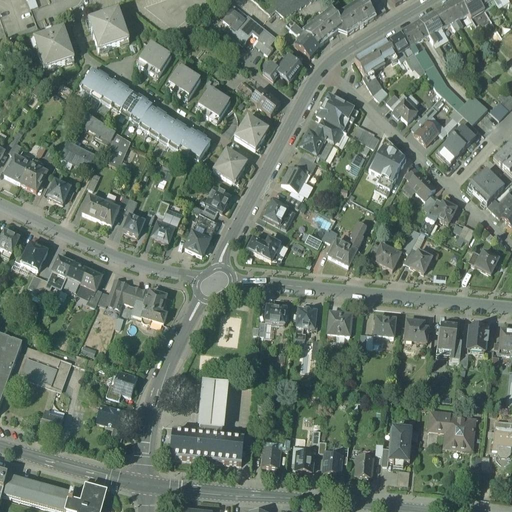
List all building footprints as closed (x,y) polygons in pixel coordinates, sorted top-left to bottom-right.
[(284,23),(314,3),(311,0),(270,0),(261,12),(269,20),(274,14),(284,23)] [(379,5),(374,0),(360,0),(363,3),(376,21),(385,15),(379,5)] [(388,0),(395,9),(408,1),(407,0),(388,0)] [(475,0),(460,0),(458,2),(467,17),(476,32),(490,23),(483,12),(475,0)] [(492,0),(475,0),(483,12),(490,8),(488,6),(494,2),(492,0)] [(458,2),(445,9),(455,25),(458,23),(467,17),(458,2)] [(336,20),(335,20),(343,31),(347,38),(376,21),(363,3),(336,20)] [(455,25),(445,9),(432,17),(442,32),(451,27),(453,31),(457,29),(455,25)] [(336,20),(331,13),(326,17),(338,36),(343,31),(335,20),(336,20)] [(118,15),(88,25),(99,55),(129,45),(118,15)] [(244,26),(231,15),(222,26),(236,36),(244,26)] [(326,17),(302,36),(319,51),(338,36),(326,17)] [(432,17),(419,25),(429,40),(433,48),(437,45),(433,38),(442,32),(432,17)] [(276,43),(249,21),(244,26),(236,36),(232,41),(243,49),(252,38),(258,43),(253,49),(264,58),(270,51),(276,43)] [(463,30),(458,23),(455,25),(457,29),(459,32),(463,30)] [(302,36),(290,25),(285,31),(296,40),(299,39),(302,42),(295,49),(310,63),(319,52),(319,51),(302,36)] [(419,25),(400,36),(410,51),(413,50),(413,49),(419,46),(429,40),(419,25)] [(41,41),(33,44),(44,74),(74,63),(64,33),(54,36),(41,41)] [(400,36),(387,44),(396,60),(410,51),(400,36)] [(387,44),(355,63),(364,80),(365,81),(373,76),(384,69),(383,67),(396,60),(387,44)] [(419,46),(413,49),(418,56),(423,53),(419,46)] [(171,60),(150,47),(137,68),(145,73),(144,74),(149,77),(150,76),(158,81),(171,60)] [(418,56),(413,49),(413,50),(410,51),(414,59),(418,57),(418,56)] [(270,51),(264,58),(268,60),(273,53),(270,51)] [(410,51),(396,60),(400,66),(405,63),(411,73),(415,71),(420,68),(418,64),(414,59),(410,51)] [(423,53),(418,56),(418,57),(414,59),(418,64),(427,59),(423,53)] [(443,85),(427,59),(418,64),(424,76),(434,91),(443,85)] [(301,72),(289,62),(282,72),(279,70),(276,74),(274,76),(277,78),(276,79),(278,80),(288,88),(301,72)] [(420,68),(415,71),(421,79),(424,76),(420,68)] [(200,83),(179,70),(166,91),(174,96),(174,97),(178,100),(179,99),(187,104),(200,83)] [(276,74),(270,70),(263,78),(273,86),(278,80),(276,79),(277,78),(274,76),(276,74)] [(92,74),(81,92),(90,98),(103,79),(99,76),(97,77),(92,74)] [(373,76),(365,81),(364,80),(362,81),(373,100),(382,92),(373,76)] [(103,79),(90,98),(100,105),(101,104),(112,86),(106,83),(107,81),(103,79)] [(118,89),(112,85),(112,86),(101,104),(111,110),(123,90),(119,87),(118,89)] [(464,108),(446,90),(443,85),(434,91),(436,95),(442,100),(444,103),(457,115),(464,108)] [(72,94),(61,87),(58,92),(69,99),(72,94)] [(251,95),(241,87),(235,94),(245,102),(250,96),(251,95)] [(123,90),(111,110),(120,116),(132,98),(126,95),(128,93),(123,90)] [(230,106),(209,92),(196,113),(204,119),(203,119),(208,122),(209,121),(217,127),(229,107),(230,106)] [(280,109),(259,92),(254,99),(249,105),(270,121),(280,109)] [(382,92),(373,100),(379,106),(388,97),(382,92)] [(250,96),(245,102),(249,105),(254,99),(250,96)] [(132,98),(120,116),(130,122),(143,102),(138,100),(137,101),(132,98)] [(394,98),(386,106),(390,111),(398,102),(394,98)] [(511,100),(509,98),(501,106),(509,113),(511,109),(511,100)] [(328,99),(316,123),(340,135),(353,112),(328,99)] [(464,108),(457,115),(463,120),(472,129),(487,114),(473,100),(464,108)] [(143,102),(130,122),(140,128),(150,112),(151,110),(146,107),(147,105),(143,102)] [(398,102),(390,111),(394,114),(403,106),(398,102)] [(404,105),(403,106),(394,114),(395,115),(393,117),(398,122),(400,120),(407,127),(417,117),(404,105)] [(499,107),(490,116),(499,124),(507,115),(500,107),(499,107)] [(432,110),(411,132),(415,137),(426,125),(427,125),(432,120),(437,115),(432,110)] [(150,112),(140,128),(139,130),(149,136),(161,116),(157,113),(155,115),(150,112)] [(115,136),(83,115),(77,126),(110,147),(115,136)] [(161,116),(149,136),(158,142),(170,124),(164,121),(165,119),(161,116)] [(268,133),(247,120),(234,141),(255,155),(260,146),(261,147),(264,142),(263,142),(268,133)] [(448,136),(432,120),(427,125),(438,137),(443,141),(448,136)] [(472,129),(463,120),(457,126),(462,130),(463,129),(474,140),(478,135),(472,129)] [(170,124),(158,142),(168,148),(180,129),(176,126),(175,127),(170,124)] [(427,125),(426,125),(415,137),(414,138),(426,150),(438,137),(427,125)] [(340,135),(322,126),(317,135),(316,136),(324,139),(322,143),(325,144),(316,160),(324,165),(333,149),(340,135)] [(185,131),(180,129),(168,148),(178,155),(179,153),(189,136),(184,133),(185,131)] [(462,130),(436,157),(449,170),(475,142),(474,140),(463,129),(462,130)] [(364,133),(359,130),(352,142),(358,145),(364,133)] [(369,136),(364,133),(358,145),(363,147),(369,136)] [(16,134),(5,154),(10,158),(11,158),(17,147),(22,138),(16,134)] [(189,136),(179,153),(189,159),(201,139),(197,136),(196,138),(190,135),(189,136)] [(130,146),(115,136),(110,147),(101,164),(119,173),(130,146)] [(315,139),(309,136),(308,137),(305,138),(303,141),(304,144),(300,153),(305,155),(316,161),(316,160),(325,144),(322,143),(324,139),(316,136),(315,139)] [(374,138),(369,136),(363,147),(368,150),(374,140),(374,138)] [(201,139),(189,159),(199,165),(210,147),(204,144),(206,142),(201,139)] [(374,140),(368,150),(373,153),(379,142),(374,140)] [(406,164),(385,144),(368,175),(381,181),(377,189),(389,195),(406,164)] [(511,179),(511,147),(510,145),(493,163),(505,175),(511,181),(511,179)] [(17,147),(11,158),(10,158),(14,161),(14,160),(15,161),(22,150),(17,147)] [(94,160),(67,147),(60,161),(87,174),(94,160)] [(246,166),(226,154),(213,175),(232,187),(235,183),(237,184),(244,172),(243,171),(246,166)] [(316,161),(305,155),(302,161),(313,167),(316,161)] [(15,161),(14,160),(14,161),(4,180),(20,188),(32,166),(33,165),(25,161),(23,164),(15,161)] [(313,167),(302,161),(297,171),(308,177),(311,178),(316,168),(313,167)] [(40,171),(32,166),(20,188),(37,197),(47,178),(38,173),(40,171)] [(418,176),(410,168),(408,172),(407,174),(405,179),(410,184),(418,176)] [(297,175),(290,171),(281,189),(292,195),(297,197),(298,197),(308,177),(299,172),(297,175)] [(486,173),(468,191),(486,209),(504,191),(497,184),(486,173)] [(511,181),(505,175),(501,179),(509,187),(511,183),(511,181)] [(436,193),(418,176),(410,184),(407,188),(415,195),(425,204),(436,193)] [(308,177),(298,197),(304,200),(306,202),(312,191),(317,181),(311,178),(308,177)] [(94,178),(87,192),(93,195),(100,180),(94,178)] [(509,187),(501,179),(497,184),(504,191),(505,191),(509,187)] [(71,193),(55,186),(48,202),(63,209),(71,193)] [(415,195),(407,188),(404,191),(412,199),(415,195)] [(386,200),(389,195),(377,189),(374,194),(386,200)] [(225,197),(218,194),(217,196),(214,194),(206,209),(218,215),(222,217),(226,211),(229,209),(231,205),(230,202),(224,199),(225,197)] [(297,197),(292,195),(290,199),(301,205),(304,200),(298,197),(297,197)] [(511,203),(507,198),(499,207),(503,211),(495,219),(499,223),(501,221),(511,209),(511,203)] [(290,199),(289,199),(285,206),(297,213),(301,205),(290,199)] [(130,203),(124,200),(120,210),(125,213),(130,203)] [(104,207),(90,201),(82,218),(96,224),(104,207)] [(138,206),(130,203),(125,213),(123,217),(129,220),(129,219),(130,219),(131,218),(132,218),(138,206)] [(436,203),(434,207),(430,214),(436,217),(442,205),(436,203)] [(494,203),(486,211),(491,215),(499,207),(494,203)] [(156,215),(156,218),(164,221),(168,213),(170,207),(161,204),(156,215)] [(272,205),(264,222),(279,230),(288,213),(272,205)] [(456,212),(442,205),(436,217),(434,221),(437,223),(448,228),(456,212)] [(119,214),(104,207),(96,224),(112,231),(119,214)] [(499,207),(491,215),(495,219),(503,211),(499,207)] [(218,215),(206,209),(203,214),(215,220),(218,215)] [(511,209),(501,221),(511,231),(511,209)] [(156,218),(156,215),(149,213),(144,225),(151,229),(156,218)] [(183,219),(168,213),(164,221),(161,229),(173,234),(174,232),(177,233),(183,219)] [(203,214),(202,213),(197,225),(210,231),(215,220),(203,214)] [(295,217),(288,213),(279,230),(286,234),(295,217)] [(430,214),(419,236),(428,240),(437,223),(434,221),(436,217),(430,214)] [(130,219),(129,219),(129,220),(123,234),(138,240),(144,225),(130,219)] [(197,225),(196,224),(190,237),(192,238),(192,237),(208,245),(214,233),(210,231),(197,225)] [(161,229),(157,227),(151,242),(168,249),(174,234),(173,234),(161,229)] [(334,243),(333,243),(331,248),(327,256),(330,257),(328,261),(348,271),(352,264),(355,265),(360,257),(356,255),(363,242),(361,241),(366,232),(358,227),(351,241),(351,243),(352,244),(348,251),(334,243)] [(469,231),(464,229),(458,239),(464,242),(469,231)] [(474,234),(469,231),(464,242),(469,245),(474,234)] [(331,233),(325,245),(331,248),(333,243),(334,243),(337,237),(331,233)] [(412,233),(401,255),(408,258),(419,237),(412,233)] [(12,238),(4,235),(0,243),(0,252),(4,255),(2,260),(9,263),(19,242),(19,241),(12,238)] [(280,248),(283,249),(287,241),(278,236),(274,244),(280,248)] [(208,245),(192,237),(192,238),(185,252),(202,260),(209,245),(208,245)] [(318,253),(322,245),(309,239),(305,247),(318,253)] [(265,248),(253,242),(247,253),(271,266),(280,248),(274,244),(268,242),(265,248)] [(297,246),(293,254),(300,257),(304,250),(297,246)] [(47,255),(30,247),(28,252),(21,267),(38,275),(47,255)] [(373,247),(367,259),(374,262),(380,250),(373,247)] [(374,262),(373,265),(392,275),(401,258),(381,248),(380,250),(374,262)] [(28,252),(22,249),(15,264),(21,267),(28,252)] [(411,252),(403,268),(410,271),(418,255),(411,252)] [(431,262),(418,255),(410,271),(423,278),(431,262)] [(498,263),(483,255),(479,262),(475,271),(490,279),(498,263)] [(479,262),(475,260),(470,268),(475,271),(479,262)] [(73,267),(58,261),(48,285),(45,292),(46,292),(50,294),(52,290),(61,294),(67,282),(73,267)] [(88,274),(73,267),(67,282),(81,289),(88,274)] [(102,280),(88,274),(81,289),(78,296),(89,301),(92,294),(96,296),(97,294),(102,280)] [(34,279),(28,291),(36,294),(41,282),(34,279)] [(48,285),(41,282),(36,294),(34,298),(42,301),(46,292),(45,292),(48,285)] [(150,295),(115,285),(110,299),(107,309),(121,314),(122,311),(123,307),(134,310),(136,306),(144,309),(146,304),(147,304),(150,295)] [(96,296),(92,294),(89,301),(86,308),(94,312),(97,307),(102,296),(97,294),(96,296)] [(166,300),(150,295),(147,304),(146,304),(144,309),(136,306),(134,310),(132,318),(142,322),(141,324),(142,326),(143,327),(145,328),(147,329),(149,328),(150,327),(151,325),(164,329),(167,319),(161,317),(166,300)] [(110,299),(102,296),(97,307),(105,311),(107,309),(110,299)] [(287,309),(280,308),(280,312),(268,310),(266,326),(267,326),(285,328),(287,309)] [(118,322),(124,323),(127,313),(122,311),(121,314),(118,322)] [(309,315),(298,314),(296,332),(306,333),(317,334),(318,324),(315,323),(316,316),(315,313),(310,313),(309,314),(309,315)] [(353,319),(331,317),(328,339),(328,345),(334,346),(335,340),(350,341),(353,319)] [(395,324),(376,322),(374,340),(374,346),(383,347),(384,341),(393,342),(395,324)] [(425,326),(407,324),(406,345),(427,347),(428,332),(424,332),(425,326)] [(266,326),(259,325),(259,331),(258,339),(266,339),(267,326),(266,326)] [(458,329),(441,328),(440,337),(439,337),(437,356),(449,357),(451,357),(450,364),(460,365),(461,357),(462,346),(456,346),(458,329)] [(479,332),(470,331),(468,354),(486,356),(487,346),(488,346),(489,340),(487,340),(487,337),(488,337),(488,333),(488,330),(479,329),(479,332)] [(306,333),(296,332),(295,343),(305,344),(306,333)] [(511,335),(511,334),(505,333),(505,335),(502,334),(499,358),(511,358),(511,335)] [(367,339),(360,338),(358,352),(365,353),(367,339)] [(374,340),(367,339),(365,353),(373,354),(374,346),(374,340)] [(22,349),(0,341),(0,410),(12,376),(20,357),(22,349)] [(321,345),(314,344),(312,362),(319,363),(321,345)] [(383,347),(374,346),(373,354),(382,355),(383,347)] [(83,349),(81,356),(93,360),(95,354),(83,349)] [(61,364),(29,352),(26,359),(29,360),(22,380),(63,394),(67,383),(56,379),(61,364)] [(224,372),(224,356),(198,356),(198,372),(224,372)] [(20,357),(12,376),(22,380),(29,360),(26,359),(20,357)] [(460,365),(450,364),(451,357),(449,357),(447,370),(459,371),(459,370),(460,365)] [(468,358),(461,357),(460,365),(459,370),(467,371),(468,358)] [(88,363),(77,359),(74,369),(85,373),(88,363)] [(61,364),(56,379),(67,383),(72,368),(61,364)] [(137,382),(119,376),(114,391),(113,395),(124,399),(131,401),(137,382)] [(198,439),(172,436),(169,461),(241,469),(244,443),(221,441),(227,388),(204,385),(199,430),(198,439)] [(121,398),(113,395),(114,391),(110,390),(106,400),(119,404),(121,398)] [(96,404),(84,400),(82,407),(94,410),(96,404)] [(126,417),(101,410),(97,427),(106,430),(106,431),(113,433),(113,432),(122,434),(122,433),(126,417)] [(64,422),(51,419),(52,416),(46,414),(41,433),(60,438),(64,422)] [(430,432),(440,433),(441,417),(431,416),(430,432)] [(450,418),(441,417),(440,433),(445,434),(447,420),(450,420),(450,418)] [(445,434),(443,453),(473,456),(476,423),(450,420),(447,420),(445,434)] [(511,426),(495,425),(492,454),(499,454),(499,457),(502,460),(506,460),(509,458),(509,455),(511,455),(511,426)] [(412,435),(407,434),(407,431),(396,430),(396,433),(391,433),(389,452),(387,464),(388,464),(393,465),(393,468),(403,469),(404,466),(409,466),(410,454),(409,453),(410,447),(411,448),(411,444),(412,435)] [(122,434),(113,432),(113,433),(110,443),(121,445),(124,434),(122,433),(122,434)] [(320,435),(313,434),(311,448),(319,449),(320,435)] [(290,445),(283,444),(282,450),(282,454),(282,455),(289,456),(290,445)] [(319,446),(318,457),(326,458),(326,454),(327,447),(319,446)] [(282,450),(264,448),(262,471),(278,472),(280,454),(282,454),(282,450)] [(349,450),(334,449),(333,455),(334,455),(333,459),(343,460),(348,460),(349,450)] [(307,452),(295,451),(294,461),(297,461),(296,474),(313,476),(314,457),(307,456),(307,452)] [(333,455),(326,454),(326,458),(324,477),(341,479),(343,460),(333,459),(334,455),(333,455)] [(374,462),(357,460),(355,480),(371,482),(374,462)] [(482,462),(475,461),(474,473),(481,473),(482,462)] [(489,462),(482,462),(481,473),(488,474),(489,462)] [(409,476),(398,474),(396,489),(408,490),(409,476)] [(65,511),(70,496),(8,479),(2,497),(54,511),(65,511)] [(101,511),(106,495),(85,490),(82,503),(74,501),(75,497),(70,495),(70,496),(65,511),(101,511)]
